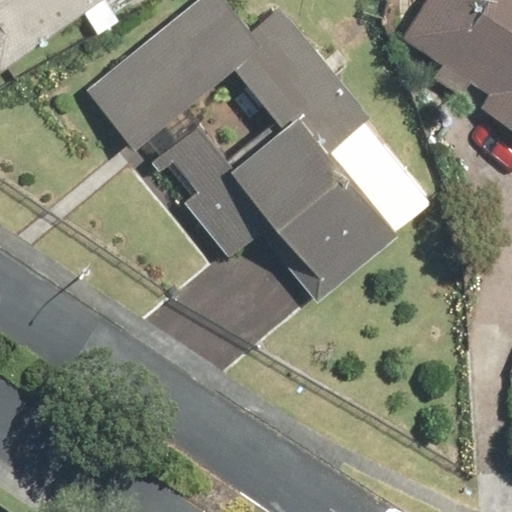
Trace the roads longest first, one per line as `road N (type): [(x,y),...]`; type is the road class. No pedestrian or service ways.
road 1 (residential): [(0,318),(55,340),(190,428),(283,511)]
road 2 (residential): [(149,511),(0,413)]
